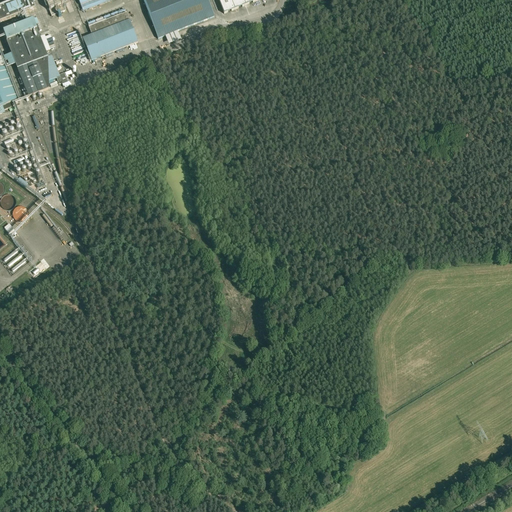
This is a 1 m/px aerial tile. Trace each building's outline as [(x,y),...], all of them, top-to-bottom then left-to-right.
[(0,23),(35,10),(30,0),(18,0),(0,7),(0,23)] [(44,0),(49,11),(51,17),(65,11),(63,5),(61,0),(44,0)] [(83,12),(105,4),(111,1),(110,0),(78,0),(80,6),(81,6),(83,12)] [(142,0),(158,39),(214,17),(207,0),(142,0)] [(218,0),(224,14),(259,0),(218,0)] [(89,28),(91,35),(82,39),(91,61),(138,43),(129,20),(126,13),(89,28)] [(49,89),(48,58),(37,30),(33,21),(3,33),(6,42),(17,70),(28,98),(49,89)] [(56,61),(59,70),(65,68),(62,58),(56,61)] [(4,111),(13,107),(11,103),(18,100),(5,67),(0,68),(0,114),(5,113),(4,111)] [(67,73),(68,76),(78,74),(77,67),(72,69),(72,71),(67,73)] [(59,85),(67,82),(66,79),(64,74),(59,75),(60,77),(56,79),(59,85)] [(16,203),(15,201),(15,200),(14,198),(14,197),(12,196),(11,196),(10,195),(8,195),(7,195),(6,196),(4,196),(3,197),(2,198),(1,199),(1,201),(1,202),(1,204),(1,205),(2,206),(3,207),(3,208),(5,209),(6,210),(8,210),(9,210),(11,209),(12,209),(13,208),(14,207),(15,205),(15,204),(16,203)] [(59,211),(56,213),(63,219),(65,217),(59,211)] [(14,231),(9,224),(4,228),(9,234),(14,231)]
